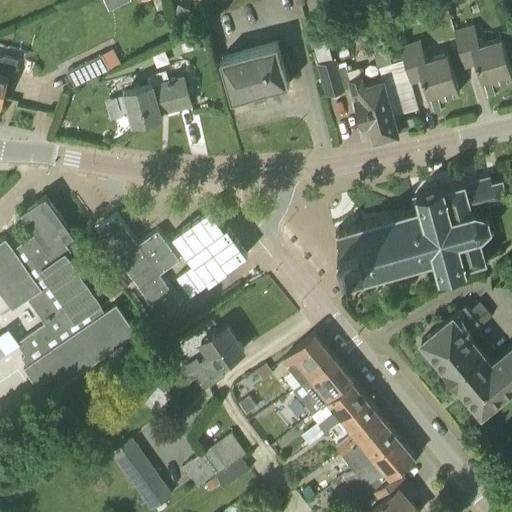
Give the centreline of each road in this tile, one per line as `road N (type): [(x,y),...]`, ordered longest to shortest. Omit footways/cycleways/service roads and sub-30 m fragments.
road 1 (residential): [(492,511),(264,233),(286,173)]
road 2 (tertiary): [(286,173),(216,177),(0,149)]
road 3 (tertiary): [(286,173),(511,125)]
road 4 (unknown): [(359,350),(473,290),(511,304)]
